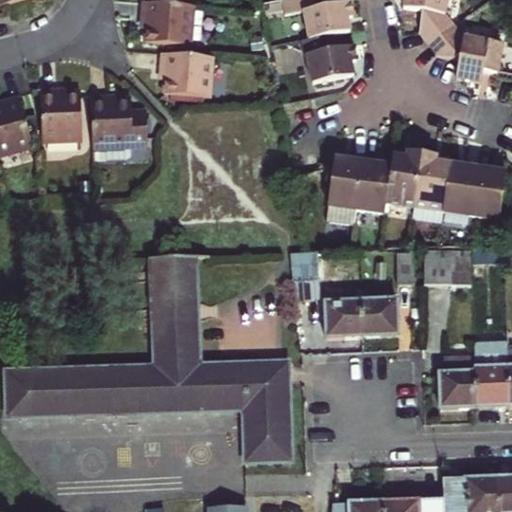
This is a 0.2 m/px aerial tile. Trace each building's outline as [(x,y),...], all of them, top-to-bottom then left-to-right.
[(316,10),(314,0),(291,0),(282,2),(283,12),(285,17),(304,14),(309,42),(332,37),(349,35),(347,21),(353,19),(352,4),(316,10)] [(429,48),(454,30),(444,17),(447,0),(405,0),(404,11),(422,14),(419,36),(429,48)] [(263,14),(264,16),(283,12),(282,2),(261,6),(263,14)] [(192,8),(141,5),(140,23),(146,24),(145,44),(190,47),(192,8)] [(460,63),(457,81),(481,85),(483,74),(497,76),(501,47),(462,41),(454,30),(429,48),(437,60),(460,63)] [(335,52),(332,37),(309,42),(302,43),(304,57),(307,57),(312,85),(353,77),(351,65),(357,63),(354,49),(335,52)] [(212,60),(161,57),(160,74),(165,74),(164,95),(209,98),(212,60)] [(54,92),(39,92),(41,145),(80,144),(79,96),(54,97),(54,92)] [(106,98),(90,98),(92,163),(123,163),(130,159),(130,150),(147,149),(145,115),(131,114),(130,102),(106,102),(106,98)] [(0,108),(0,158),(31,150),(18,100),(3,103),(4,107),(0,108)] [(392,159),(391,169),(386,206),(414,210),(422,156),(407,154),(406,160),(392,159)] [(435,159),(422,156),(414,210),(442,214),(449,166),(435,164),(435,159)] [(356,212),(363,165),(335,160),(325,223),(354,228),(356,212)] [(391,169),(363,165),(356,212),(384,217),(386,206),(391,169)] [(471,218),(478,170),(449,166),(442,214),(471,218)] [(499,222),(505,175),(478,170),(471,218),(499,222)] [(414,210),(412,222),(440,227),(442,214),(414,210)] [(470,251),(470,253),(471,280),(488,279),(488,266),(504,266),(503,254),(503,249),(470,251)] [(424,252),(424,288),(472,288),(471,280),(470,253),(424,252)] [(511,253),(503,254),(504,266),(504,269),(511,268),(511,253)] [(290,257),(291,282),(318,281),(317,256),(309,256),(290,257)] [(414,256),(396,256),(396,288),(413,289),(414,256)] [(262,391),(261,366),(200,367),(196,260),(150,261),(152,369),(5,373),(6,420),(242,413),(244,465),(290,464),(288,391),(262,391)] [(396,302),(361,304),(362,340),(397,339),(396,302)] [(325,340),(362,340),(361,304),(324,304),(325,340)] [(507,369),(506,351),(474,353),(474,360),(474,369),(507,369)] [(476,410),(474,369),(474,360),(442,361),(442,376),(438,376),(439,411),(476,410)] [(262,391),(288,391),(287,365),(261,366),(262,391)] [(507,369),(474,369),(476,410),(508,409),(507,369)] [(511,511),(511,480),(499,481),(500,511),(511,511)] [(444,502),(444,511),(500,511),(499,481),(444,482),(444,502)] [(444,511),(444,502),(386,504),(386,511),(444,511)]
